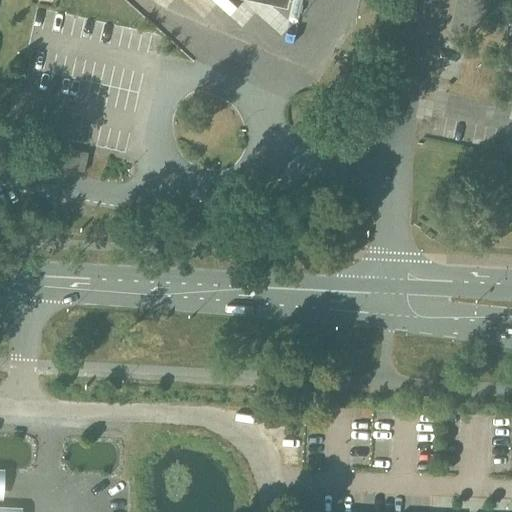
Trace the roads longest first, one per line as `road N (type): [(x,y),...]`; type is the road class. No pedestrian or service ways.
road 1 (primary): [(24,292),(511,332)]
road 2 (primary): [(511,292),(25,267)]
road 3 (unclassified): [(20,408),(216,420),(252,443),(270,483)]
road 4 (unclassified): [(270,483),(511,490)]
